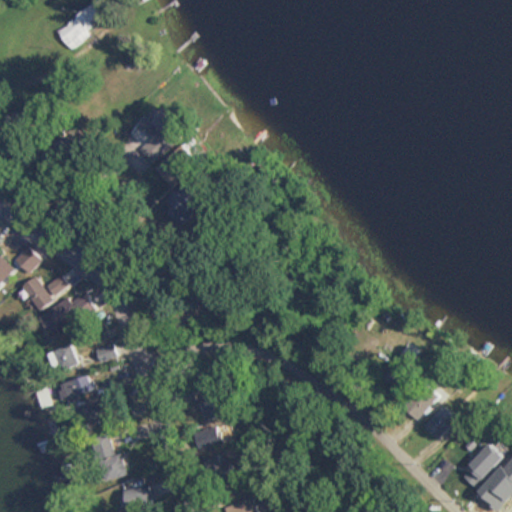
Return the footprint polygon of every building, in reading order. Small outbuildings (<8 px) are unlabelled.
[(91,36),(87,30),(108,16),(97,1),(56,28),(70,50),(91,36)] [(140,120),(153,140),(143,146),(154,163),(183,145),(159,108),(140,120)] [(44,259),(31,246),(18,259),(31,273),(44,259)] [(0,285),(16,269),(1,255),(0,255),(0,285)] [(55,301),(40,276),(24,285),(38,310),(55,301)] [(70,297),(40,317),(52,336),(97,309),(87,293),(73,302),(70,297)] [(53,352),(64,378),(74,374),(78,383),(88,379),(72,343),(53,352)] [(99,349),(103,361),(118,357),(115,345),(99,349)] [(407,404),(422,419),(444,396),(430,382),(407,404)] [(208,419),(228,411),(221,393),(201,402),(208,419)] [(462,418),(449,404),(428,425),(442,438),(462,418)] [(111,421),(105,410),(90,417),(96,429),(111,421)] [(219,445),(219,429),(201,429),(201,445),(219,445)] [(122,453),(115,455),(109,430),(92,435),(103,481),(127,475),(122,453)] [(467,474),(480,487),(509,458),(496,445),(467,474)] [(124,490),(128,511),(122,511),(148,511),(147,506),(151,506),(147,486),(124,490)]
